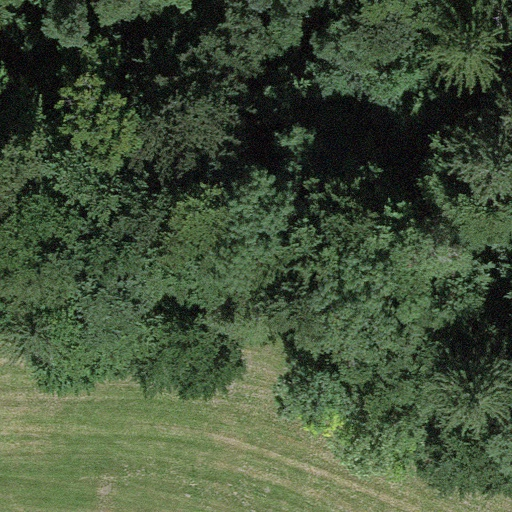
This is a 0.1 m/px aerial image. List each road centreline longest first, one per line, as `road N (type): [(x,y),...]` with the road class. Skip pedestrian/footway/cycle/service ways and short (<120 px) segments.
road 1 (track): [(0,304),(195,300),(290,313),(511,393)]
road 2 (track): [(0,258),(156,231),(286,238),(511,292)]
